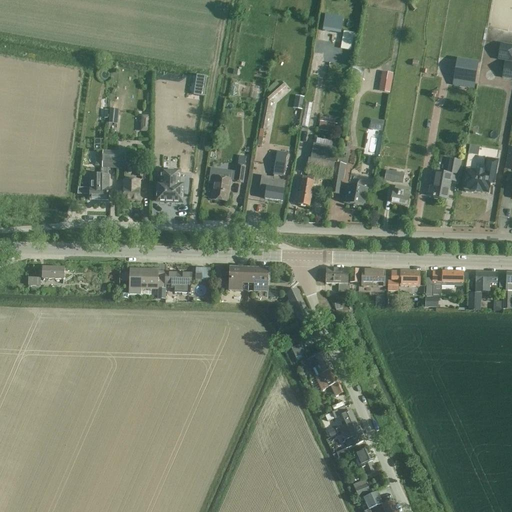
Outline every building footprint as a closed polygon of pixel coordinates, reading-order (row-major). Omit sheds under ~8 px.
[(325,15),(322,31),(340,34),(343,18),(325,15)] [(505,61),(502,78),(511,80),(511,46),(500,44),(498,60),(505,61)] [(457,59),(454,81),(475,84),(478,62),(457,59)] [(384,74),(381,92),(389,93),(393,76),(384,74)] [(197,76),(193,96),(203,97),(206,78),(197,76)] [(286,86),(294,82),(292,77),(283,82),(286,86)] [(270,94),(265,98),(269,102),(285,88),(282,83),(280,84),(278,82),(267,91),(270,94)] [(309,83),(305,104),(312,105),(316,84),(309,83)] [(238,85),(232,84),(230,96),(236,97),(238,85)] [(304,98),(296,97),(293,109),(302,111),(304,98)] [(258,138),(257,146),(262,147),(262,143),(267,143),(268,133),(264,132),(265,130),(270,102),(265,102),(260,128),(258,138)] [(301,128),(307,129),(312,105),(305,104),(301,128)] [(150,116),(141,116),(141,132),(150,132),(150,116)] [(369,130),(382,132),(383,122),(371,120),(369,130)] [(320,122),(318,131),(334,134),(334,132),(341,133),(342,126),(335,125),(320,122)] [(301,182),(297,205),(309,207),(313,184),(314,175),(332,178),(334,163),(335,158),(336,152),(337,149),(316,145),(313,145),(312,151),(312,152),(311,159),(308,158),(305,173),(307,173),(307,178),(302,177),(301,182)] [(479,147),(469,145),(467,154),(477,156),(479,147)] [(102,167),(102,168),(108,168),(124,169),(125,152),(103,152),(102,167)] [(277,153),(273,176),(283,177),(286,154),(277,153)] [(464,191),(465,191),(465,193),(473,194),(474,192),(488,195),(490,185),(494,186),(498,162),(487,159),(486,161),(485,161),(484,167),(485,167),(484,174),(467,171),(464,191)] [(432,172),(428,197),(446,201),(450,181),(456,183),(460,162),(450,160),(447,175),(432,172)] [(339,195),(341,180),(345,180),(347,166),(336,164),(333,178),(330,194),(339,195)] [(235,182),(235,183),(242,184),(244,168),(237,167),(236,173),(235,182)] [(89,196),(89,201),(108,201),(108,176),(108,168),(102,168),(102,176),(90,175),(89,188),(89,190),(89,195),(89,196)] [(210,169),(208,184),(213,185),(211,200),(227,203),(230,181),(235,182),(236,173),(231,172),(210,169)] [(384,181),(402,185),(404,174),(385,171),(384,181)] [(178,173),(162,172),(162,181),(161,181),(161,186),(158,186),(157,202),(181,203),(182,187),(178,186),(178,173)] [(259,189),(259,191),(262,191),(261,194),(263,195),(264,195),(263,199),(281,202),(284,183),(272,181),(272,180),(266,179),(261,178),(259,189)] [(123,181),(123,201),(139,202),(139,181),(123,181)] [(347,186),(343,204),(351,206),(351,209),(355,209),(356,206),(363,208),(367,189),(365,189),(366,187),(365,185),(364,182),(362,182),(360,182),(358,183),(357,185),(356,188),(347,186)] [(394,187),(391,204),(407,206),(410,189),(394,187)] [(64,269),(42,268),(42,280),(64,281),(64,269)] [(195,269),(195,281),(195,283),(201,283),(201,281),(210,282),(210,269),(195,269)] [(229,292),(248,293),(248,270),(230,269),(229,292)] [(130,270),(129,295),(139,295),(140,290),(157,290),(157,289),(158,272),(158,271),(130,270)] [(248,270),(248,293),(266,293),(267,270),(248,270)] [(326,270),(325,284),(338,285),(338,293),(349,293),(349,285),(347,285),(347,270),(326,270)] [(349,284),(359,284),(359,271),(350,271),(349,284)] [(384,272),(362,271),(362,288),(372,288),(372,285),(377,285),(377,288),(382,288),(382,289),(384,289),(384,272)] [(391,271),(391,282),(398,282),(400,282),(400,287),(418,288),(418,283),(419,283),(419,272),(400,271),(400,272),(391,271)] [(426,286),(425,297),(432,298),(432,296),(441,296),(441,287),(453,287),(455,288),(460,288),(461,287),(462,287),(462,273),(457,273),(432,272),(432,281),(426,281),(426,286)] [(475,294),(489,294),(496,294),(497,274),(475,273),(475,294)] [(165,274),(164,286),(171,286),(171,288),(174,289),(174,293),(190,294),(190,286),(191,286),(191,275),(165,274)] [(511,311),(511,297),(511,274),(505,274),(505,291),(503,291),(502,311),(511,311)] [(386,292),(388,292),(398,293),(398,282),(391,282),(387,281),(386,292)] [(157,297),(157,300),(165,300),(165,290),(164,290),(157,289),(157,297)] [(468,294),(468,309),(480,309),(480,294),(468,294)] [(299,298),(292,301),(297,312),(304,309),(299,298)] [(425,309),(438,309),(438,299),(425,299),(425,309)] [(300,345),(291,349),(295,359),(301,356),(303,360),(306,359),(305,355),(300,345)] [(314,357),(307,361),(311,371),(313,370),(315,369),(318,376),(322,375),(331,371),(333,370),(324,352),(314,357)] [(318,376),(315,378),(321,392),(323,391),(330,387),(335,397),(344,393),(339,383),(333,370),(331,371),(322,375),(318,376)] [(344,407),(331,413),(334,419),(341,416),(345,425),(338,428),(339,429),(341,434),(357,426),(351,411),(347,413),(344,407)] [(325,416),(327,422),(334,419),(331,413),(325,416)] [(341,434),(340,434),(341,435),(344,442),(348,449),(354,446),(355,446),(364,442),(358,426),(357,426),(341,434)] [(335,429),(327,432),(330,438),(337,435),(335,429)] [(338,459),(348,455),(345,449),(336,454),(338,459)] [(355,455),(361,469),(363,468),(366,474),(375,470),(371,462),(373,461),(368,449),(355,455)] [(352,487),(353,486),(362,482),(361,478),(350,483),(352,487)] [(358,498),(359,498),(370,493),(366,484),(355,489),(354,489),(358,498)] [(368,510),(382,504),(377,493),(363,499),(368,510)] [(397,511),(393,502),(378,509),(379,511),(397,511)]
